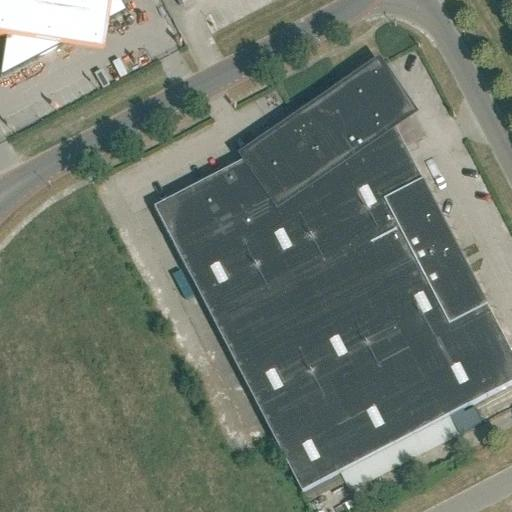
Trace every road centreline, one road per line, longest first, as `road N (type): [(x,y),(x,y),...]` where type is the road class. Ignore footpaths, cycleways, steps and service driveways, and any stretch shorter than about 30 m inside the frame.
road 1 (unclassified): [(41,170),(365,0)]
road 2 (unclassified): [(511,164),(446,38),(409,0)]
